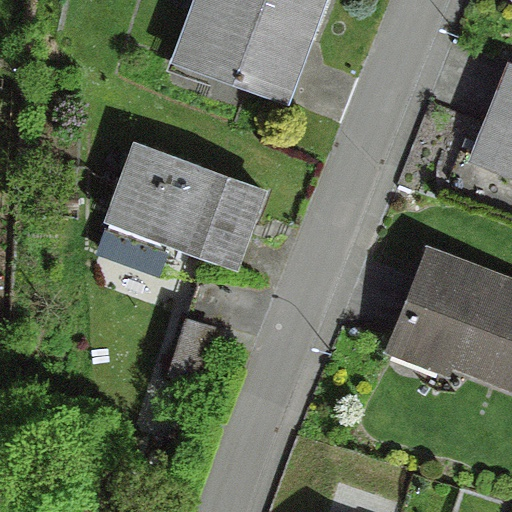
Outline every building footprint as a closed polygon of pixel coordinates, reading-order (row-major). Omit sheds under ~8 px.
[(303,42),(318,0),(194,0),(193,2),(205,6),(183,66),(281,102),(294,65),(286,62),(295,39),(303,42)] [(501,175),(511,179),(511,69),(505,66),(474,144),(508,157),(501,175)] [(228,264),(243,223),(255,191),(132,145),(102,229),(159,250),(162,243),(227,266),(228,264)] [(503,382),(506,383),(511,367),(511,290),(427,257),(428,255),(425,254),(392,339),(394,340),(395,338),(504,380),(503,382)] [(207,335),(178,325),(161,376),(191,386),(207,335)]
